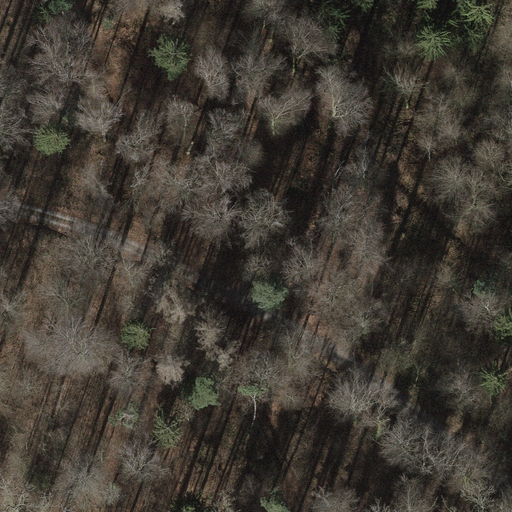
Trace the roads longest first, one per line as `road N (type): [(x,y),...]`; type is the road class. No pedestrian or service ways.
road 1 (track): [(511,487),(314,339),(203,280),(34,210),(0,208)]
road 2 (track): [(72,0),(302,511)]
